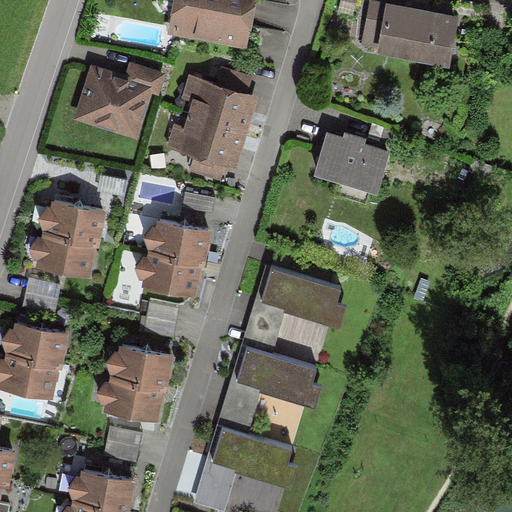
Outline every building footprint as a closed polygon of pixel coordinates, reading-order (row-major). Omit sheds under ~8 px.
[(173,0),(168,28),(246,43),(254,0),(173,0)] [(356,0),(338,0),(337,8),(354,13),(356,0)] [(385,0),(368,0),(361,41),(377,44),(385,0)] [(420,0),(385,0),(377,44),(377,45),(449,58),(458,7),(420,0)] [(131,57),(127,69),(131,71),(130,73),(155,81),(152,88),(160,90),(166,68),(131,57)] [(115,65),(91,58),(74,113),(138,133),(152,88),(155,81),(130,73),(131,71),(127,69),(126,71),(119,69),(115,67),(115,65)] [(187,109),(248,127),(251,116),(259,89),(190,69),(183,93),(191,96),(187,109)] [(243,141),(248,127),(187,109),(184,121),(173,118),(166,142),(194,150),(225,159),(237,163),(243,141)] [(344,128),(327,123),(314,164),(378,183),(390,143),(365,136),(367,130),(356,127),(345,124),(344,128)] [(220,177),(225,159),(194,150),(189,167),(220,177)] [(127,175),(98,168),(93,186),(122,193),(127,175)] [(216,194),(185,188),(182,204),(212,210),(216,194)] [(42,221),(43,221),(71,225),(70,231),(96,238),(99,239),(103,214),(106,202),(52,191),(50,197),(47,196),(38,206),(42,221)] [(212,221),(157,209),(155,217),(153,216),(144,226),(148,238),(150,239),(177,244),(176,250),(202,256),(205,257),(207,249),(209,249),(210,245),(211,240),(208,240),(212,221)] [(71,225),(43,221),(42,228),(37,227),(29,236),(34,250),(38,251),(36,258),(90,268),(93,256),(95,257),(96,252),(97,247),(95,247),(96,238),(70,231),(71,225)] [(200,266),(202,256),(176,250),(177,244),(150,239),(148,247),(143,246),(135,255),(139,270),(143,271),(142,277),(196,288),(199,275),(201,275),(202,271),(202,266),(200,266)] [(340,279),(272,259),(263,289),(262,293),(284,299),(283,303),(287,304),(341,320),(348,299),(336,295),(340,279)] [(61,279),(29,273),(23,302),(55,308),(61,279)] [(262,293),(263,289),(258,287),(242,340),(247,342),(248,339),(274,347),(287,304),(283,303),(284,299),(262,293)] [(180,302),(148,297),(143,329),(175,334),(180,302)] [(68,323),(16,312),(14,319),(10,319),(1,327),(6,342),(34,348),(33,353),(59,359),(62,360),(64,351),(67,351),(68,346),(68,342),(66,341),(68,323)] [(174,346),(119,334),(117,341),(115,341),(106,351),(110,363),(112,364),(139,369),(138,375),(164,381),(167,381),(169,373),(171,374),(172,370),(173,365),(170,364),(174,346)] [(274,347),(248,339),(247,342),(238,369),(237,372),(259,379),(258,382),(262,383),(316,400),(323,378),(312,375),(316,360),(274,347)] [(34,348),(6,342),(5,349),(1,348),(0,349),(0,379),(53,389),(55,377),(58,378),(59,373),(59,368),(57,368),(59,359),(33,353),(34,348)] [(162,391),(164,381),(138,375),(139,369),(112,364),(110,372),(105,371),(97,380),(101,394),(105,396),(104,401),(158,413),(161,400),(163,400),(164,396),(164,391),(162,391)] [(237,372),(238,369),(234,367),(217,421),(222,422),(223,420),(248,427),(262,383),(258,382),(259,379),(237,372)] [(248,427),(223,420),(222,422),(214,449),(213,452),(236,460),(235,463),(238,464),(291,481),(298,458),(288,455),(292,441),(248,427)] [(142,428),(110,422),(104,453),(136,459),(142,428)] [(16,442),(0,438),(0,475),(2,476),(10,478),(11,470),(14,471),(15,466),(16,460),(13,460),(16,442)] [(213,452),(214,449),(210,448),(194,498),(224,507),(238,464),(235,463),(236,460),(213,452)] [(136,471),(81,459),(79,466),(77,466),(68,475),(72,488),(74,489),(102,494),(100,500),(126,506),(129,506),(131,498),(133,499),(134,495),(135,490),(132,489),(136,471)] [(124,511),(126,506),(100,500),(102,494),(74,489),(72,497),(68,496),(59,505),(60,511),(124,511)] [(7,511),(10,501),(0,498),(0,511),(7,511)]
